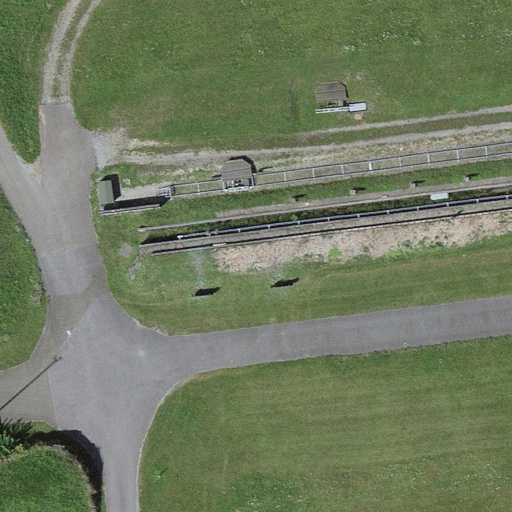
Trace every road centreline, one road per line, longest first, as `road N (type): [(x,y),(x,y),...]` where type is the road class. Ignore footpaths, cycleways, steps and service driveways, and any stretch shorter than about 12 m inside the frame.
road 1 (track): [(0,397),(106,370),(511,318)]
road 2 (track): [(511,129),(81,190),(48,209)]
road 3 (track): [(48,209),(106,370),(119,511)]
road 4 (track): [(80,0),(48,53),(55,140),(81,190)]
